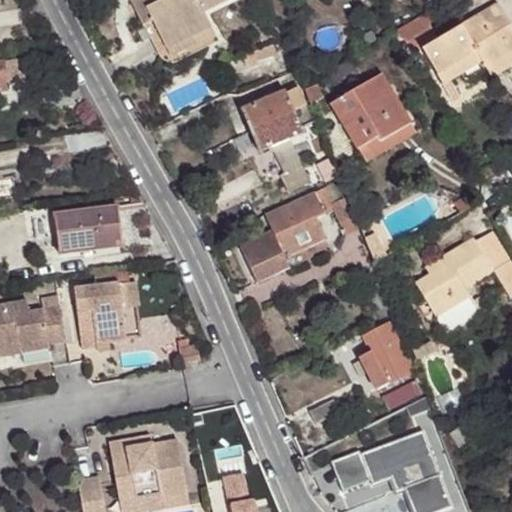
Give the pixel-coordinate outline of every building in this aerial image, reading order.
[(160,22),(175,51),(219,28),(211,13),(234,0),(169,0),(168,0),(135,0),(134,1),(149,28),(160,22)] [(482,75),(511,56),(511,33),(497,9),(438,47),(429,33),(403,48),(412,63),(421,58),(436,82),(472,60),(482,75)] [(219,28),(175,51),(180,61),(224,37),(219,28)] [(511,68),(511,56),(482,75),(487,84),(511,68)] [(0,88),(11,88),(11,83),(49,77),(47,59),(0,65),(0,88)] [(463,87),(482,75),(472,60),(436,82),(441,92),(449,88),(460,81),(463,87)] [(337,107),(363,152),(389,137),(391,142),(416,127),(387,77),(337,107)] [(0,98),(12,97),(11,88),(0,88),(0,98)] [(288,94),(245,114),(265,153),(278,147),(290,174),(285,175),(295,192),(316,182),(295,138),(307,132),(306,130),(319,124),(302,90),(290,96),(288,94)] [(389,137),(363,152),(371,165),(428,130),(423,122),(416,127),(391,142),(389,137)] [(333,149),(328,137),(319,141),(323,152),(333,149)] [(0,201),(0,203),(1,215),(21,213),(21,200),(18,179),(0,180),(0,201)] [(339,201),(347,197),(340,181),(331,186),(339,201)] [(273,219),(279,232),(293,257),(308,250),(331,237),(323,219),(341,210),(352,233),(361,229),(355,212),(347,197),(339,201),(331,186),(320,191),(322,194),(273,219)] [(117,208),(55,216),(60,256),(123,248),(117,208)] [(247,249),(266,286),(298,269),(293,257),(279,232),(267,238),(263,232),(257,236),(259,242),(247,249)] [(511,301),(511,256),(501,238),(481,251),(477,245),(439,269),(443,276),(434,281),(419,290),(438,321),(472,302),(468,294),(496,277),(511,301)] [(121,281),(124,300),(139,298),(136,278),(121,281)] [(99,341),(113,339),(130,336),(124,300),(121,281),(75,289),(85,348),(100,346),(99,341)] [(369,291),(379,316),(391,311),(381,286),(369,291)] [(69,342),(63,306),(32,312),(30,300),(0,305),(0,348),(22,344),(23,354),(53,348),(52,345),(69,342)] [(408,377),(419,373),(402,325),(386,331),(368,337),(375,354),(364,359),(379,392),(408,377)] [(114,348),(113,339),(99,341),(100,346),(101,350),(114,348)] [(22,344),(0,348),(0,357),(23,354),(22,344)] [(200,348),(183,351),(184,359),(201,357),(200,348)] [(417,381),(395,391),(400,404),(422,395),(417,381)] [(400,404),(395,391),(380,397),(386,410),(400,404)] [(427,395),(407,406),(412,414),(430,404),(427,395)] [(333,400),(308,413),(314,426),(341,413),(333,400)] [(426,433),(364,458),(375,485),(376,488),(395,481),(401,495),(408,492),(416,511),(449,511),(456,509),(426,433)] [(164,499),(190,494),(180,440),(155,446),(153,437),(112,445),(115,463),(122,461),(124,471),(117,473),(123,501),(163,494),(164,499)] [(375,485),(364,458),(363,455),(336,467),(346,496),(375,485)] [(122,461),(115,463),(117,473),(124,471),(122,461)] [(243,473),(223,477),(229,507),(231,507),(231,511),(256,511),(254,501),(249,502),(243,473)] [(81,484),(85,511),(108,511),(102,480),(81,484)] [(149,511),(192,504),(190,494),(164,499),(163,494),(123,501),(124,511),(149,511)]
